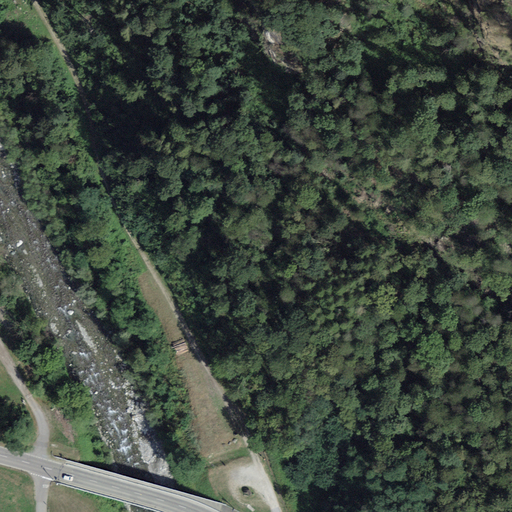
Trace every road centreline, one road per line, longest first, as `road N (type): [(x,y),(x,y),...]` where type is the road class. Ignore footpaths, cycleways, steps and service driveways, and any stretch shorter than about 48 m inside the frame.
road 1 (secondary): [(41,466),(190,511)]
road 2 (track): [(41,466),(38,415),(0,348)]
